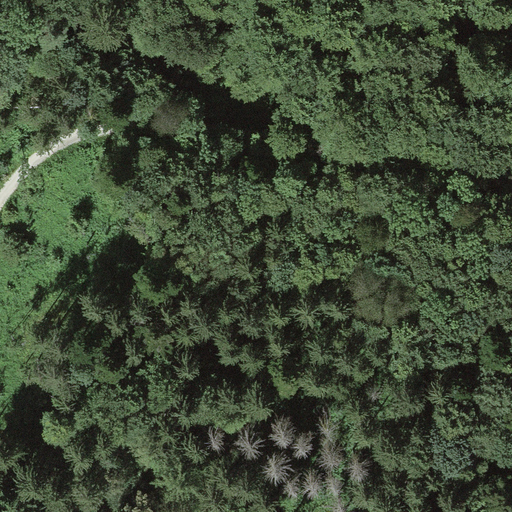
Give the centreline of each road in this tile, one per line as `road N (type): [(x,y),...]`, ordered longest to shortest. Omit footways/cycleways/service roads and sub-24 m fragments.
road 1 (track): [(0,202),(44,153),(88,133),(146,123),(309,138),(511,174)]
road 2 (track): [(215,0),(199,126)]
